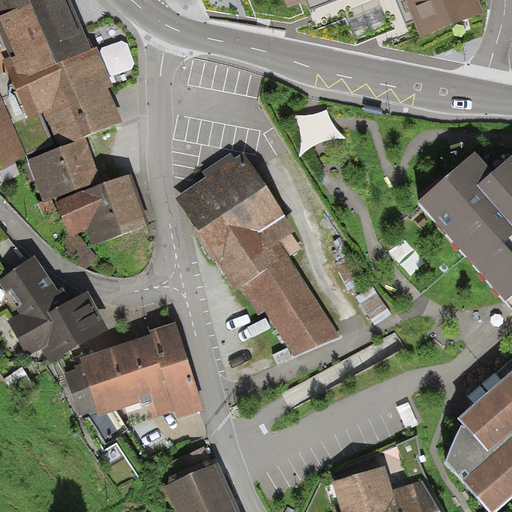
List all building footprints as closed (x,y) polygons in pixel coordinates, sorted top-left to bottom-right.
[(70,0),(4,0),(0,2),(0,27),(14,59),(5,63),(17,90),(59,71),(57,66),(93,50),(70,0)] [(246,0),(255,20),(294,25),(311,18),(315,24),(298,33),(359,47),(415,24),(419,38),(483,13),(477,0),(246,0)] [(59,71),(17,90),(30,120),(41,115),(57,150),(87,140),(123,125),(109,92),(117,88),(99,48),(93,50),(57,66),(59,71)] [(0,167),(28,155),(2,95),(0,95),(0,167)] [(303,151),(338,145),(333,115),(298,121),(303,151)] [(57,150),(28,161),(44,205),(56,201),(103,184),(87,140),(57,150)] [(478,156),(420,209),(511,306),(511,375),(459,422),(465,430),(448,464),(488,511),(499,511),(511,501),(511,161),(497,176),(478,156)] [(246,158),(178,202),(239,297),(245,292),(262,318),(268,314),(297,356),(343,337),(290,259),(305,251),(246,158)] [(103,184),(56,201),(70,238),(88,232),(95,249),(150,230),(130,175),(103,184)] [(0,280),(0,284),(21,316),(10,321),(28,357),(43,349),(51,364),(111,332),(90,294),(67,306),(35,258),(0,280)] [(82,366),(64,372),(81,419),(98,413),(100,417),(150,400),(156,418),(172,412),(176,422),(206,412),(175,324),(79,358),(82,366)] [(237,511),(217,465),(166,487),(177,511),(237,511)] [(385,467),(334,483),(343,511),(440,511),(423,482),(394,492),(385,467)]
